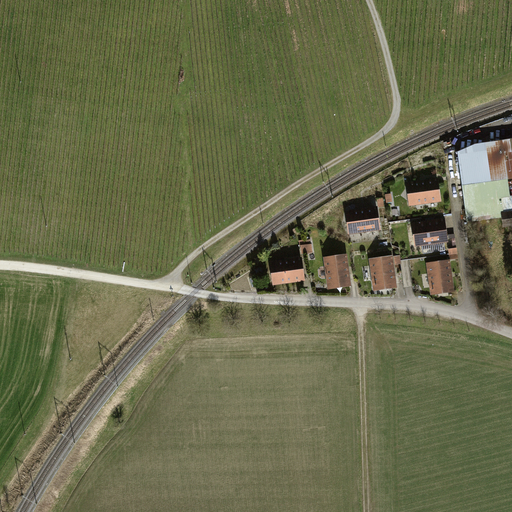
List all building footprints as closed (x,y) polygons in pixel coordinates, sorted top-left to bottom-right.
[(511,141),(457,151),(468,217),(511,210),(511,186),(511,179),(511,141)] [(408,185),(410,206),(440,203),(438,182),(408,185)] [(386,200),(379,200),(379,208),(386,208),(386,205),(393,205),(393,196),(387,196),(386,200)] [(349,235),(382,232),(380,208),(366,209),(347,211),(349,235)] [(511,214),(503,215),(504,227),(511,226),(511,214)] [(444,220),(413,222),(416,247),(446,245),(444,220)] [(305,254),(312,254),(312,241),(305,241),(302,241),(303,254),(305,254)] [(459,250),(451,251),(451,260),(460,260),(459,250)] [(326,260),(328,289),(351,287),(348,258),(326,260)] [(394,259),(372,262),(376,291),(398,289),(394,259)] [(274,286),(304,282),(302,261),(272,265),(274,286)] [(454,292),(451,262),(430,265),(433,294),(454,292)]
